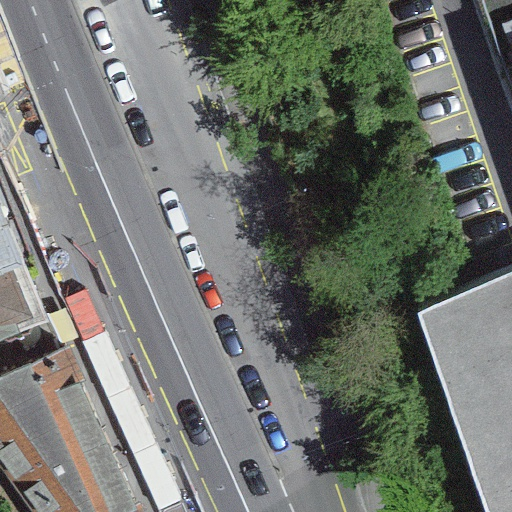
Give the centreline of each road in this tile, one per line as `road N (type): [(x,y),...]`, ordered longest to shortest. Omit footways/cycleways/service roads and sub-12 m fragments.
road 1 (secondary): [(25,0),(237,511)]
road 2 (residential): [(320,511),(291,401),(150,0)]
